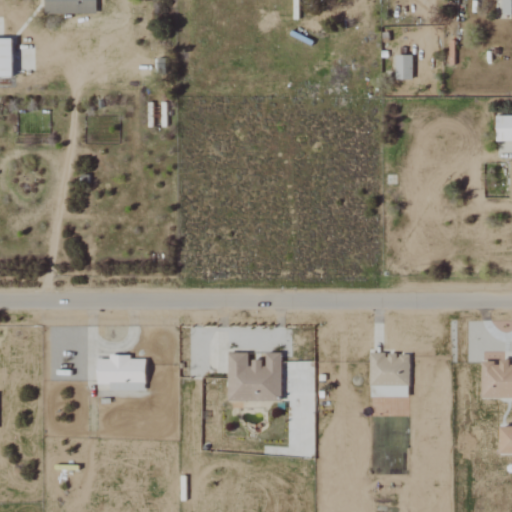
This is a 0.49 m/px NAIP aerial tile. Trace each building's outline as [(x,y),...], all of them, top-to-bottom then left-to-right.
[(92,0),(41,0),(41,14),(93,13),(92,0)] [(511,0),(498,0),(499,16),(511,15),(511,0)] [(0,77),(9,77),(8,40),(0,40),(0,77)] [(393,80),(410,81),(410,57),(394,56),(393,80)] [(511,142),(511,117),(492,117),(492,142),(511,142)] [(279,402),(279,353),(263,353),(263,360),(246,361),(246,353),(225,353),(225,402),(279,402)] [(406,398),(407,355),(367,354),(366,397),(406,398)] [(479,362),(478,398),(511,398),(511,355),(511,362),(479,362)] [(141,391),(142,357),(106,357),(106,359),(94,359),(94,383),(107,383),(107,390),(141,391)] [(511,426),(496,426),(495,454),(511,454),(511,426)]
